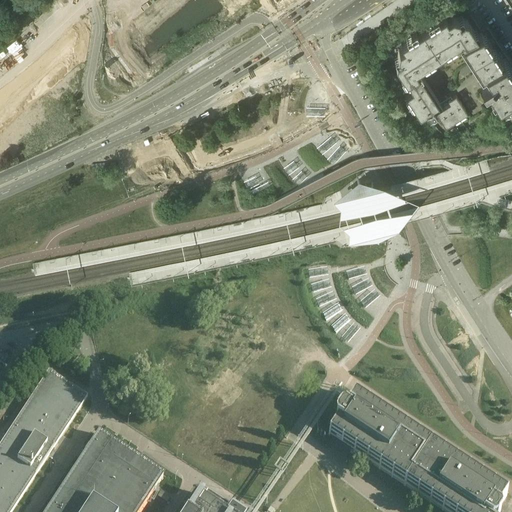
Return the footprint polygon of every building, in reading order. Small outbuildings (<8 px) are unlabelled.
[(396,60),(396,64),(413,90),(406,94),(420,116),(426,112),(429,116),(429,117),(436,112),(446,127),(468,113),(456,94),(443,102),(445,105),(442,108),(440,106),(440,107),(416,69),(463,38),(465,41),(463,43),(482,72),(485,70),(488,73),(479,79),(483,86),(486,84),(498,102),(501,100),(502,102),(503,103),(506,101),(510,107),(511,108),(511,110),(511,70),(508,65),(511,63),(487,27),(481,30),(471,15),(472,15),(471,15),(472,15),(471,15),(467,18),(463,17),(460,19),(458,16),(452,15),(447,18),(445,14),(401,42),(403,46),(399,49),(397,55),(399,58),(396,60)] [(319,180),(305,187),(307,192),(321,185),(319,180)] [(378,245),(395,233),(418,200),(384,188),(357,185),(346,193),(333,204),(339,210),(336,222),(346,234),(343,242),(362,244),(378,245)] [(129,272),(131,284),(151,281),(149,268),(129,272)] [(52,450),(87,397),(49,373),(0,446),(0,511),(11,511),(49,455),(47,454),(51,449),(52,450)] [(499,511),(499,510),(500,510),(498,509),(507,496),(354,397),(346,410),(343,408),(343,409),(340,409),(339,411),(338,411),(335,416),(334,418),(335,421),(335,422),(337,423),(328,436),(329,437),(330,436),(333,438),(354,452),(353,452),(354,453),(355,453),(366,460),(366,461),(367,461),(379,468),(378,469),(380,470),(380,469),(391,476),(391,477),(392,478),(392,477),(404,485),(403,485),(405,486),(406,486),(417,493),(416,494),(418,495),(418,494),(429,501),(429,502),(430,503),(431,502),(442,509),(442,510),(443,511),(443,510),(445,511),(499,511)] [(139,511),(163,477),(138,461),(141,456),(134,451),(131,456),(98,435),(90,448),(88,447),(84,453),(86,454),(47,511),(139,511)] [(240,511),(231,506),(227,511),(224,511),(228,505),(207,490),(202,497),(196,493),(183,511),(240,511)]
